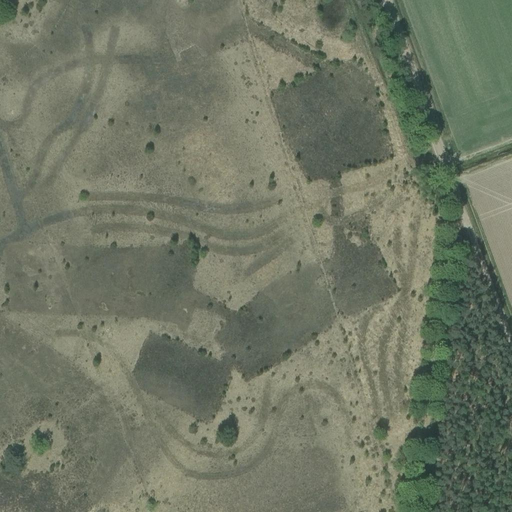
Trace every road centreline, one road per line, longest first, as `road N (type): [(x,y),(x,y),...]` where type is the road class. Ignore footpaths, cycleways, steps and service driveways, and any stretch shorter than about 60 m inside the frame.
road 1 (track): [(384,0),(453,184),(419,511)]
road 2 (track): [(511,160),(453,184),(511,347)]
